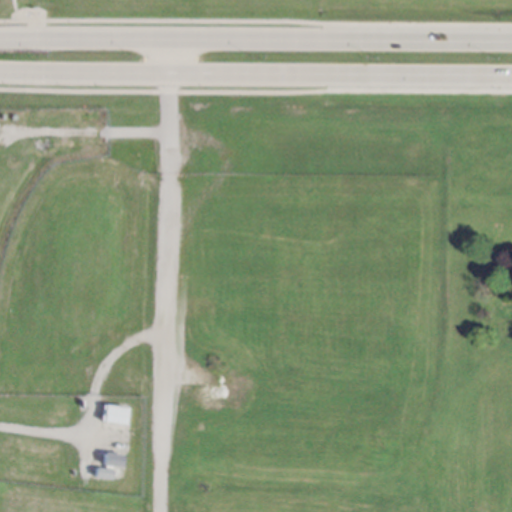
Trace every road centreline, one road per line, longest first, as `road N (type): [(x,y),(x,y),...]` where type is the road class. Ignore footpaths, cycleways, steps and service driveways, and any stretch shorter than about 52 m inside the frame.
road 1 (secondary): [(0,73),(511,77)]
road 2 (secondary): [(511,40),(0,40)]
